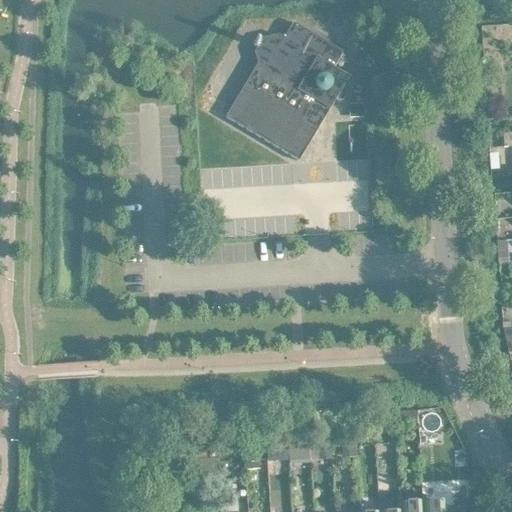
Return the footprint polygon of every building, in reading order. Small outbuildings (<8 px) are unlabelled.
[(251,78),(228,116),(301,160),(332,108),(338,98),(341,100),(346,99),(349,93),(348,88),(345,87),(352,76),(336,67),(345,51),(296,21),(286,37),(281,34),(265,37),(257,51),(262,66),(267,70),(264,75),(251,78)] [(420,425),(419,411),(403,412),(404,426),(420,425)] [(358,446),(344,446),(345,457),(358,457),(358,446)] [(321,448),(312,449),(312,459),(334,458),(334,456),(328,456),(328,455),(321,456),(321,448)] [(291,449),(282,450),(282,455),(287,459),(291,459),(291,449)] [(262,461),(250,461),(251,469),(262,468),(262,461)] [(447,511),(447,499),(424,500),(424,511),(447,511)] [(401,502),(402,510),(403,510),(402,511),(424,511),(424,500),(401,502)]
